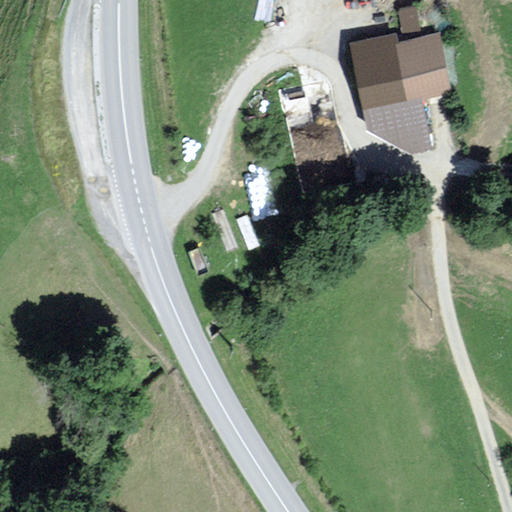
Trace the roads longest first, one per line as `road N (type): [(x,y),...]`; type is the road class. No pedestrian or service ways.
road 1 (unclassified): [(144,217),(195,187),(236,98),(283,57),(314,59),(337,74),(368,147),(441,168)]
road 2 (unclassified): [(441,168),(452,322),(511,501)]
road 3 (secondary): [(144,217),(192,349),(288,511)]
road 4 (secondary): [(119,0),(125,117),(144,217)]
